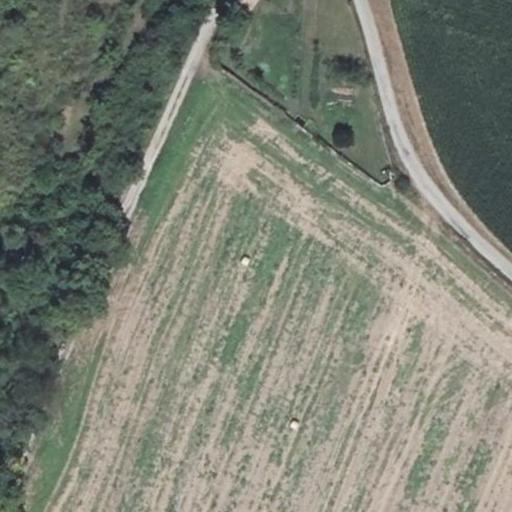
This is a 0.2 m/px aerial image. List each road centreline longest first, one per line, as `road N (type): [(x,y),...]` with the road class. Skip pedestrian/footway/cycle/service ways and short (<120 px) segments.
road 1 (track): [(4,511),(221,0)]
road 2 (unclassified): [(359,0),(407,163),(429,199),(511,275)]
